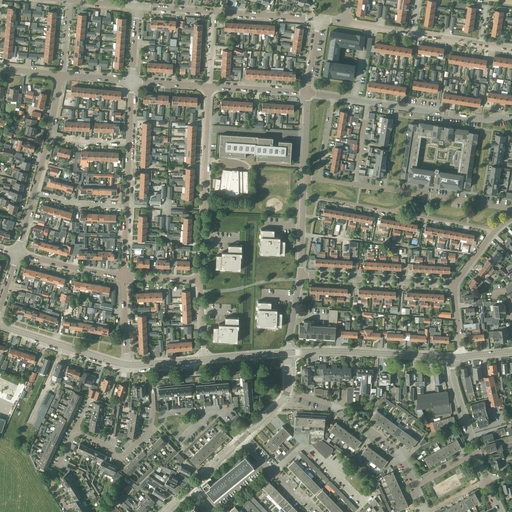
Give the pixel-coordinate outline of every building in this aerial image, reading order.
[(399,8),(407,10),(408,4),(400,2),(397,2),(397,3),(397,4),(400,5),(399,8)] [(77,20),(85,21),(85,15),(90,15),(90,12),(82,11),(81,14),(78,14),(77,20)] [(156,27),(157,20),(151,19),(150,23),(147,23),(146,31),(150,31),(150,27),(156,27)] [(180,21),(180,27),(181,27),(183,27),(187,27),(187,31),(191,32),(191,30),(191,29),(194,30),(201,30),(201,28),(203,28),(203,23),(198,23),(198,24),(194,24),(194,27),(191,27),(187,27),(187,25),(184,25),(184,21),(180,21)] [(493,29),(492,35),(497,36),(497,38),(500,38),(500,33),(501,30),(493,29)] [(365,36),(364,36),(364,37),(361,37),(362,35),(357,35),(345,33),(345,35),(342,34),(343,33),(338,32),(337,34),(335,33),(335,32),(331,31),(331,32),(330,32),(330,35),(330,39),(331,39),(331,44),(332,44),(332,46),(330,46),(329,54),(330,55),(330,57),(329,57),(328,60),(327,60),(325,68),(327,68),(326,71),(325,71),(324,74),(325,74),(325,75),(328,76),(328,75),(332,76),(332,75),(336,75),(336,74),(338,74),(338,76),(342,76),(342,75),(344,75),(344,77),(348,77),(348,76),(350,76),(350,78),(354,78),(355,67),(336,64),(339,43),(363,47),(365,36)] [(113,51),(115,51),(115,55),(123,56),(123,50),(113,49),(113,46),(109,46),(108,51),(113,51)] [(233,55),(233,59),(237,59),(238,55),(242,56),(242,55),(244,51),(242,51),(235,48),(234,51),(241,54),(240,55),(236,54),(236,55),(233,55)] [(97,65),(98,59),(94,59),(94,62),(89,62),(89,65),(88,64),(88,67),(93,68),(93,65),(97,65)] [(166,64),(166,72),(172,72),(172,69),(175,69),(176,60),(173,60),(172,64),(166,64)] [(449,102),(452,84),(450,84),(449,91),(451,91),(450,94),(444,93),(443,101),(449,102)] [(7,93),(5,99),(14,101),(15,96),(17,97),(15,108),(19,108),(22,94),(17,93),(18,89),(10,88),(9,94),(7,93)] [(28,91),(26,97),(38,100),(44,101),(46,95),(40,93),(38,96),(37,96),(33,95),(33,92),(28,91)] [(25,97),(25,100),(35,103),(34,106),(37,106),(36,107),(42,108),(44,101),(38,100),(26,97),(25,97)] [(191,97),(190,105),(196,105),(196,109),(200,109),(200,102),(196,102),(197,98),(191,97)] [(246,102),(245,110),(251,110),(251,116),(255,117),(255,105),(252,105),(252,102),(246,102)] [(39,120),(41,113),(32,111),(31,118),(39,120)] [(340,114),(339,117),(358,120),(358,119),(360,119),(360,118),(361,118),(362,114),(354,113),(353,116),(346,115),(347,112),(340,111),(339,111),(339,114),(340,114)] [(338,120),(337,123),(345,124),(345,121),(352,123),(353,122),(355,122),(355,126),(360,127),(360,123),(358,122),(358,120),(339,117),(339,120),(338,120)] [(22,124),(20,131),(24,132),(35,135),(37,128),(31,126),(33,119),(29,119),(26,118),(24,124),(22,124)] [(420,123),(419,126),(417,126),(418,124),(410,123),(409,126),(408,132),(410,132),(410,135),(409,135),(408,140),(410,140),(410,143),(407,142),(407,147),(409,147),(408,150),(406,150),(408,151),(408,153),(406,153),(405,158),(407,158),(407,161),(405,160),(404,165),(405,165),(405,168),(402,168),(401,174),(402,174),(401,177),(409,178),(410,177),(412,177),(411,180),(416,181),(416,179),(419,179),(418,181),(423,182),(423,180),(426,180),(426,183),(434,184),(434,183),(434,182),(435,182),(437,182),(437,183),(436,185),(444,186),(445,183),(448,183),(447,186),(452,186),(452,184),(455,185),(455,187),(459,188),(460,184),(460,185),(462,185),(461,186),(469,187),(470,184),(471,184),(471,180),(471,179),(469,178),(469,175),(471,175),(471,171),(469,170),(469,168),(472,168),(472,163),(470,163),(471,160),(473,161),(473,160),(471,160),(471,157),(473,157),(474,153),(472,152),(472,150),(475,150),(475,145),(474,145),(474,142),(477,143),(477,140),(478,137),(477,137),(478,134),(470,132),(469,134),(468,134),(468,130),(463,130),(463,132),(460,131),(461,129),(456,128),(456,131),(453,130),(453,127),(445,126),(445,128),(445,129),(444,129),(442,128),(443,127),(443,126),(435,125),(434,127),(432,127),(432,125),(427,124),(427,126),(424,126),(425,124),(420,123)] [(272,138),(220,134),(219,156),(245,158),(245,151),(249,151),(249,153),(252,153),(252,152),(256,152),(256,160),(290,162),(291,141),(278,141),(278,146),(277,146),(277,144),(274,144),(273,145),(272,145),(272,138)] [(15,140),(13,148),(16,148),(15,149),(20,150),(21,148),(22,149),(32,151),(33,149),(34,148),(34,147),(34,146),(34,145),(24,142),(24,143),(22,142),(22,141),(18,140),(15,140)] [(334,146),(333,153),(340,154),(342,154),(347,155),(347,153),(356,154),(356,150),(350,149),(350,150),(347,150),(346,151),(343,150),(343,151),(340,150),(341,148),(342,148),(342,143),(336,142),(335,147),(334,146)] [(63,156),(65,148),(59,147),(58,148),(55,147),(53,154),(56,155),(57,154),(63,156)] [(2,153),(12,156),(13,152),(12,150),(4,148),(2,153)] [(65,148),(63,156),(69,158),(71,150),(65,148)] [(74,162),(73,170),(78,171),(79,167),(76,167),(77,162),(80,163),(80,161),(85,162),(86,162),(86,159),(87,151),(80,151),(80,152),(75,152),(74,162)] [(28,169),(29,162),(22,161),(20,160),(21,158),(15,156),(15,157),(14,159),(19,161),(19,163),(22,164),(21,168),(28,169)] [(345,167),(340,166),(331,165),(330,171),(336,172),(337,169),(340,169),(340,170),(344,170),(344,173),(349,174),(349,170),(344,169),(345,167)] [(17,178),(25,180),(27,173),(18,171),(19,169),(14,167),(12,171),(15,172),(15,174),(16,175),(15,177),(17,178)] [(57,173),(58,170),(53,168),(52,172),(56,173),(55,176),(56,176),(56,177),(54,176),(53,180),(50,179),(49,182),(48,182),(46,186),(52,188),(52,186),(54,187),(57,177),(58,178),(59,174),(57,173)] [(140,172),(140,179),(148,179),(151,179),(151,177),(151,173),(151,170),(145,170),(145,173),(140,172)] [(222,170),(221,179),(215,179),(214,190),(224,191),(224,194),(228,195),(233,196),(239,196),(239,195),(242,195),(242,193),(247,193),(247,171),(241,172),(241,171),(238,171),(238,170),(231,170),(231,171),(228,170),(228,171),(222,170)] [(63,178),(61,182),(60,188),(65,190),(66,190),(67,183),(68,181),(67,180),(66,180),(66,179),(63,178)] [(12,179),(10,184),(15,185),(14,188),(22,190),(23,184),(16,182),(16,180),(12,179)] [(79,190),(79,194),(84,194),(84,193),(87,193),(87,183),(88,183),(88,179),(86,179),(86,183),(84,183),(84,186),(81,186),(80,189),(80,190),(79,190)] [(71,193),(73,183),(71,182),(71,180),(70,180),(69,181),(68,181),(67,183),(66,190),(65,190),(65,191),(71,193)] [(105,187),(104,194),(110,194),(111,187),(111,184),(112,184),(112,181),(110,181),(110,184),(108,184),(108,185),(105,185),(105,187)] [(111,187),(110,194),(116,194),(117,192),(121,192),(121,184),(117,184),(116,188),(111,187)] [(3,187),(0,186),(0,190),(2,191),(8,193),(8,192),(8,194),(12,196),(11,199),(19,201),(21,194),(13,192),(9,190),(9,189),(3,187)] [(139,197),(139,201),(143,202),(147,202),(147,198),(147,191),(139,191),(139,197)] [(9,206),(8,212),(16,214),(18,206),(10,204),(8,203),(9,200),(0,197),(0,204),(2,205),(2,204),(8,206),(9,206)] [(40,219),(39,221),(43,222),(44,218),(45,215),(46,216),(49,206),(43,205),(40,214),(43,215),(42,219),(41,218),(40,219)] [(45,215),(44,218),(47,219),(47,216),(49,216),(50,213),(51,214),(53,214),(55,208),(49,206),(46,216),(45,215)] [(64,217),(66,211),(60,209),(56,226),(59,227),(60,220),(61,216),(64,217)] [(340,224),(338,232),(342,232),(343,225),(343,222),(344,222),(344,218),(347,218),(348,211),(345,210),(345,212),(342,211),(341,217),(340,220),(340,224)] [(72,217),(71,216),(72,212),(66,211),(64,217),(64,219),(70,221),(72,221),(72,217)] [(108,224),(108,227),(110,228),(111,227),(111,224),(117,224),(117,220),(115,220),(116,214),(109,214),(109,224),(108,224)] [(191,218),(188,218),(188,214),(182,214),(182,221),(183,221),(183,224),(191,224),(191,218)] [(373,216),(366,215),(364,229),(367,229),(368,225),(368,222),(372,223),(373,216)] [(8,232),(10,225),(13,226),(14,222),(7,220),(7,222),(6,227),(5,231),(8,232)] [(405,222),(399,221),(398,228),(397,235),(400,235),(401,228),(404,229),(405,222)] [(38,247),(40,238),(41,238),(42,235),(40,234),(41,231),(42,231),(43,228),(37,226),(37,227),(34,226),(33,230),(39,232),(37,240),(33,239),(32,246),(38,247)] [(271,252),(271,254),(284,254),(284,241),(279,241),(279,237),(278,237),(278,238),(273,238),(273,230),(261,229),(260,229),(260,231),(260,234),(261,234),(261,237),(260,237),(260,243),(261,243),(261,245),(260,245),(260,252),(259,252),(259,254),(261,254),(261,253),(268,254),(268,252),(271,252)] [(5,231),(2,238),(9,240),(11,233),(8,232),(5,231)] [(53,241),(54,238),(51,237),(50,241),(49,240),(48,243),(45,242),(43,249),(49,250),(51,244),(52,241),(53,241)] [(108,248),(108,259),(114,259),(114,251),(111,251),(111,248),(114,249),(115,238),(109,238),(108,241),(110,241),(110,245),(108,245),(108,244),(107,244),(106,248),(108,248)] [(74,247),(73,254),(78,254),(78,257),(84,258),(84,247),(86,247),(87,243),(85,243),(85,244),(83,244),(82,244),(82,247),(74,247)] [(73,254),(74,247),(74,245),(70,244),(70,245),(64,244),(63,244),(62,247),(61,253),(66,255),(67,252),(73,254)] [(98,248),(98,244),(96,244),(95,244),(95,248),(94,248),(93,251),(90,250),(90,258),(96,258),(96,248),(98,248)] [(221,252),(221,255),(216,255),(216,268),(229,269),(229,268),(232,268),(232,269),(238,269),(238,270),(240,270),(240,268),(240,261),(238,261),(239,259),(240,259),(240,254),(241,254),(241,253),(239,253),(239,250),(241,250),(241,247),(241,245),(240,245),(228,245),(227,253),(222,253),(222,252),(221,252)] [(496,252),(493,256),(494,257),(493,257),(498,260),(502,255),(508,259),(510,256),(503,249),(502,248),(499,251),(498,251),(497,253),(496,252)] [(165,254),(161,253),(161,257),(163,258),(163,260),(163,268),(169,268),(169,260),(165,260),(165,254)] [(143,266),(143,259),(143,255),(140,255),(140,259),(137,258),(133,257),(133,261),(137,261),(136,266),(143,266)] [(395,263),(394,269),(401,270),(401,265),(405,265),(405,259),(401,258),(401,263),(398,263),(395,263)] [(496,270),(491,267),(494,263),(488,260),(484,266),(493,273),(494,272),(498,275),(500,273),(496,270)] [(491,276),(493,273),(484,266),(479,272),(484,276),(488,271),(489,273),(488,274),(491,276)] [(508,271),(502,267),(499,271),(505,275),(506,274),(508,271)] [(34,280),(36,271),(30,269),(28,278),(26,278),(26,280),(26,281),(26,282),(28,282),(29,279),(30,279),(31,277),(34,278),(34,280)] [(40,282),(42,272),(36,271),(34,280),(38,281),(40,282)] [(38,281),(37,285),(40,285),(41,282),(42,282),(43,281),(46,282),(48,274),(42,272),(40,282),(38,281)] [(45,283),(50,285),(50,284),(51,284),(52,282),(53,275),(48,274),(46,282),(45,283)] [(54,282),(57,283),(58,283),(59,277),(53,275),(52,282),(51,284),(50,284),(50,285),(49,288),(51,288),(52,285),(54,285),(54,282)] [(57,286),(60,287),(59,289),(64,290),(65,286),(63,286),(65,278),(59,277),(58,283),(57,283),(57,286)] [(479,287),(483,282),(478,277),(476,279),(474,278),(469,285),(474,289),(477,286),(479,287)] [(92,294),(96,295),(98,284),(92,283),(91,290),(91,293),(89,292),(89,296),(91,297),(92,294)] [(110,286),(104,285),(101,302),(100,308),(112,310),(112,307),(107,306),(108,303),(102,302),(103,296),(108,297),(110,286)] [(364,303),(364,299),(364,296),(364,289),(358,289),(358,296),(361,296),(361,299),(358,299),(358,296),(354,296),(353,302),(358,302),(358,303),(361,303),(364,303)] [(134,298),(137,298),(137,301),(143,300),(143,293),(137,293),(134,294),(134,298)] [(473,294),(465,294),(466,302),(474,301),(474,304),(483,303),(483,299),(477,300),(477,299),(474,299),(473,294)] [(14,304),(11,311),(18,313),(20,306),(21,303),(22,303),(23,300),(21,299),(19,302),(18,302),(17,305),(14,304)] [(268,324),(268,326),(281,326),(281,319),(282,313),(276,313),(277,309),(276,309),(276,310),(270,310),(271,302),(261,301),(259,301),(257,301),(257,303),(257,306),(259,306),(258,309),(257,309),(258,309),(257,315),(259,315),(259,317),(257,317),(257,324),(257,326),(258,326),(258,325),(265,326),(265,324),(268,324)] [(497,301),(490,302),(491,305),(493,305),(494,310),(492,311),(506,309),(505,307),(504,303),(497,304),(497,301)] [(24,304),(22,303),(21,303),(18,313),(24,315),(26,308),(23,307),(24,304)] [(26,308),(24,315),(30,317),(34,303),(33,303),(33,304),(32,305),(30,304),(30,305),(29,309),(26,308)] [(38,312),(39,309),(34,307),(35,303),(34,303),(30,317),(36,319),(38,312)] [(474,304),(474,307),(466,308),(467,314),(475,313),(475,310),(478,310),(479,311),(484,311),(483,303),(474,304)] [(36,319),(42,321),(45,313),(45,311),(46,311),(47,310),(48,307),(45,307),(44,310),(42,309),(41,312),(38,312),(36,319)] [(506,309),(492,311),(492,317),(492,320),(499,319),(498,316),(506,316),(505,312),(506,312),(506,309)] [(45,313),(42,321),(48,323),(51,315),(51,313),(50,313),(48,312),(47,311),(47,310),(46,311),(45,311),(45,313)] [(299,324),(298,337),(303,338),(303,336),(309,337),(309,338),(313,338),(313,337),(316,337),(316,339),(320,339),(320,337),(323,337),(323,339),(327,339),(327,338),(330,338),(330,339),(334,340),(335,329),(336,329),(337,325),(337,321),(337,310),(329,310),(329,322),(332,322),(332,326),(330,326),(310,325),(310,321),(303,320),(303,324),(299,324)] [(51,315),(48,323),(55,325),(57,318),(58,318),(59,314),(52,311),(51,313),(51,315)] [(71,320),(69,328),(76,329),(77,321),(77,318),(78,319),(79,315),(77,315),(76,318),(74,318),(74,321),(71,320)] [(83,323),(82,330),(88,331),(90,321),(91,321),(92,317),(89,317),(89,320),(84,319),(83,323)] [(213,340),(226,341),(226,340),(229,340),(229,341),(235,341),(235,342),(237,342),(237,340),(237,333),(236,333),(236,331),(237,331),(237,326),(238,326),(238,325),(237,325),(237,322),(238,322),(238,319),(239,319),(239,317),(237,317),(225,317),(225,321),(225,325),(219,325),(219,324),(218,324),(218,327),(213,327),(213,340)] [(96,325),(95,332),(101,333),(103,323),(101,323),(96,322),(96,325)] [(341,336),(349,337),(349,331),(350,322),(346,322),(345,331),(343,331),(344,329),(341,329),(339,329),(339,332),(341,332),(341,336)] [(107,335),(109,324),(104,323),(103,323),(101,333),(107,335)] [(470,341),(477,340),(476,328),(476,326),(473,326),(473,329),(472,329),(473,334),(469,335),(470,341)] [(429,327),(429,332),(430,332),(430,338),(432,338),(432,341),(440,341),(440,336),(440,332),(435,332),(435,328),(429,327)] [(425,331),(418,330),(417,340),(425,341),(426,337),(429,337),(429,329),(425,328),(425,331)] [(476,328),(477,340),(485,339),(484,333),(480,334),(480,328),(476,328)] [(364,337),(372,338),(372,332),(372,329),(364,329),(364,330),(361,330),(360,333),(364,334),(364,337)] [(499,330),(489,331),(490,337),(493,337),(493,336),(494,336),(495,342),(496,342),(496,343),(499,342),(499,341),(500,341),(500,342),(501,341),(499,330)] [(386,338),(394,339),(395,333),(395,331),(387,331),(383,331),(383,335),(387,335),(386,338)] [(440,336),(440,341),(448,342),(448,336),(449,336),(449,333),(446,333),(446,336),(440,336)] [(147,346),(139,347),(139,353),(142,353),(143,355),(145,355),(146,357),(150,357),(150,352),(147,352),(147,346)] [(12,356),(14,357),(17,350),(10,348),(8,355),(9,355),(8,358),(11,359),(12,356)] [(21,359),(23,352),(17,350),(14,357),(13,360),(16,361),(17,358),(21,359)] [(27,361),(29,354),(23,352),(21,359),(20,362),(19,361),(18,364),(21,365),(22,361),(26,363),(27,361)] [(26,363),(26,364),(29,364),(30,361),(33,362),(35,356),(29,354),(27,361),(26,363)] [(40,372),(41,372),(46,374),(51,361),(44,359),(43,363),(42,363),(42,366),(40,372)] [(61,377),(65,366),(57,363),(55,369),(55,370),(55,371),(54,371),(55,371),(54,372),(54,373),(53,373),(54,373),(53,374),(58,376),(56,382),(60,383),(62,377),(61,377)] [(507,363),(502,364),(503,371),(508,371),(508,373),(509,375),(511,375),(511,373),(510,369),(508,370),(507,363)] [(302,376),(311,376),(311,371),(314,371),(314,364),(309,364),(308,368),(302,368),(302,376)] [(326,364),(319,364),(320,371),(323,371),(323,376),(323,378),(323,381),(327,381),(327,380),(329,380),(329,368),(326,368),(326,364)] [(345,364),(345,380),(349,380),(351,380),(351,373),(353,373),(353,367),(350,366),(350,368),(348,368),(348,364),(345,364)] [(496,364),(490,365),(490,369),(488,369),(489,376),(494,375),(494,376),(493,373),(497,372),(496,364)] [(481,366),(473,367),(474,375),(473,375),(474,383),(479,383),(478,381),(482,381),(482,382),(482,383),(485,382),(484,377),(482,378),(481,366)] [(66,383),(65,385),(68,387),(70,382),(70,380),(74,369),(72,368),(71,367),(70,367),(69,367),(66,375),(68,375),(68,377),(66,383)] [(474,392),(470,375),(468,376),(468,368),(461,369),(462,377),(465,376),(467,393),(474,392)] [(74,369),(70,380),(73,381),(74,378),(74,379),(75,378),(78,379),(80,371),(74,369)] [(357,376),(357,378),(361,378),(361,376),(365,376),(365,375),(364,375),(365,369),(357,369),(357,376)] [(360,389),(360,394),(375,395),(376,388),(371,388),(371,382),(373,382),(373,376),(372,376),(373,370),(365,369),(364,375),(365,375),(365,376),(361,376),(361,378),(360,387),(360,389)] [(37,373),(31,371),(28,380),(33,382),(37,373)] [(435,372),(434,372),(436,382),(434,382),(435,385),(435,388),(436,392),(441,391),(441,388),(439,388),(439,384),(444,383),(443,378),(441,378),(440,371),(438,372),(437,371),(436,371),(435,372)] [(87,383),(92,385),(95,376),(83,372),(81,377),(78,386),(81,387),(83,381),(87,383)] [(417,387),(417,388),(417,393),(423,393),(423,388),(422,388),(422,387),(422,386),(423,386),(423,384),(427,383),(427,377),(425,377),(425,373),(424,373),(424,372),(420,372),(420,373),(418,373),(419,381),(417,381),(417,383),(417,387)] [(489,376),(484,377),(485,382),(487,390),(489,398),(491,406),(502,403),(502,397),(499,398),(494,376),(494,375),(489,376)] [(302,376),(302,383),(306,383),(306,387),(314,387),(314,380),(323,381),(323,378),(323,376),(311,376),(302,376)] [(243,388),(252,388),(251,380),(247,381),(247,377),(242,377),(242,381),(243,388)] [(96,391),(93,398),(100,400),(102,393),(103,393),(104,390),(108,391),(111,381),(110,381),(110,380),(107,379),(107,380),(104,379),(101,389),(100,392),(96,391)] [(23,388),(30,392),(32,387),(30,387),(32,384),(28,382),(26,385),(25,384),(23,388)] [(120,384),(116,394),(120,395),(118,400),(117,401),(117,402),(118,402),(117,404),(121,405),(121,403),(125,392),(124,392),(126,386),(124,386),(120,384)] [(184,386),(185,395),(191,394),(191,393),(193,393),(193,389),(191,389),(190,385),(188,385),(188,384),(184,384),(184,386)] [(200,398),(201,406),(204,406),(204,399),(203,393),(202,384),(196,385),(196,394),(199,394),(200,398)] [(132,396),(131,400),(140,399),(139,395),(138,386),(135,386),(132,386),(133,396),(132,396)] [(166,398),(165,387),(162,388),(162,386),(158,386),(158,388),(157,388),(157,399),(166,398)] [(243,396),(252,395),(252,388),(243,388),(243,391),(241,391),(241,393),(243,393),(243,396)] [(72,397),(80,401),(82,396),(74,392),(72,390),(71,393),(69,393),(70,394),(69,396),(72,397)] [(448,403),(447,392),(440,392),(435,393),(417,395),(416,409),(432,408),(433,415),(452,413),(451,405),(448,405),(448,403)] [(244,403),(253,403),(252,395),(243,396),(244,403)] [(78,406),(80,401),(72,397),(70,400),(69,399),(69,400),(68,399),(67,401),(69,402),(78,406)] [(92,408),(101,409),(105,410),(105,408),(102,407),(102,404),(103,402),(96,399),(95,403),(93,403),(92,408)] [(484,401),(472,405),(472,406),(473,409),(474,412),(475,416),(475,417),(477,416),(478,419),(478,421),(479,425),(480,427),(489,424),(487,417),(487,416),(487,417),(484,408),(486,407),(484,401)] [(69,402),(67,407),(76,411),(78,406),(69,402)] [(155,402),(156,410),(166,409),(166,408),(161,408),(161,402),(155,402)] [(253,403),(244,403),(245,411),(254,410),(253,403)] [(65,406),(63,411),(65,412),(73,416),(76,411),(67,407),(65,406)] [(375,422),(381,414),(376,410),(370,418),(375,422)] [(420,412),(417,413),(423,425),(425,424),(427,423),(426,421),(422,411),(420,412)] [(71,420),(73,416),(65,412),(63,416),(61,415),(61,416),(71,420)] [(380,426),(386,418),(381,414),(375,422),(380,426)] [(293,420),(290,420),(292,426),(294,426),(294,428),(294,438),(298,441),(299,443),(300,443),(308,444),(310,416),(295,415),(295,420),(293,420)] [(71,421),(71,420),(61,416),(58,420),(66,424),(68,420),(71,421)] [(310,416),(308,444),(312,444),(316,444),(322,440),(324,439),(324,438),(324,437),(324,428),(327,428),(329,422),(325,422),(325,417),(310,416)] [(453,416),(451,417),(432,422),(432,423),(432,422),(435,431),(453,425),(454,425),(454,424),(455,424),(455,423),(455,422),(454,419),(453,416)] [(385,430),(391,422),(386,418),(380,426),(385,430)] [(52,424),(56,425),(64,429),(66,424),(58,420),(55,419),(52,424)] [(331,431),(330,432),(331,433),(332,432),(335,434),(341,426),(335,422),(330,430),(331,431)] [(391,433),(397,425),(391,422),(385,430),(391,433)] [(62,434),(64,429),(56,425),(54,430),(62,434)] [(396,437),(402,429),(397,425),(391,433),(396,437)] [(290,434),(283,426),(278,431),(285,438),(287,440),(292,436),(290,434)] [(335,434),(334,436),(336,437),(337,436),(340,438),(346,430),(341,426),(335,434)] [(497,435),(505,432),(504,428),(504,427),(495,430),(492,433),(483,436),(485,442),(491,440),(491,441),(495,440),(494,437),(497,436),(497,435)] [(217,433),(224,440),(229,435),(222,428),(217,433)] [(402,429),(396,437),(401,441),(407,433),(408,431),(406,429),(404,431),(402,429)] [(50,432),(49,434),(61,440),(60,440),(61,438),(62,438),(63,435),(62,434),(54,430),(52,433),(50,432)] [(345,441),(351,434),(346,430),(340,438),(345,441)] [(281,442),(285,438),(278,431),(274,435),(281,442)] [(219,444),(224,440),(217,433),(212,437),(219,444)] [(406,445),(412,437),(407,433),(401,441),(406,445)] [(46,436),(45,438),(47,439),(57,444),(59,445),(60,441),(60,440),(61,440),(49,434),(48,437),(46,436)] [(350,445),(356,437),(351,434),(345,441),(350,445)] [(451,442),(456,451),(461,448),(459,443),(462,441),(458,434),(453,437),(455,440),(451,442)] [(274,435),(269,440),(276,447),(278,449),(280,447),(278,445),(281,442),(274,435)] [(160,437),(156,441),(163,447),(165,445),(168,447),(169,446),(172,448),(176,453),(178,451),(174,446),(169,441),(167,443),(160,437)] [(215,448),(219,444),(212,437),(208,441),(215,448)] [(348,448),(353,452),(361,441),(356,437),(350,445),(348,448)] [(417,441),(418,439),(415,437),(414,439),(412,437),(406,445),(411,448),(417,440),(417,441)] [(43,444),(44,444),(47,445),(55,449),(57,444),(47,439),(45,443),(44,442),(43,444)] [(269,440),(265,444),(272,451),(276,447),(269,440)] [(332,448),(327,444),(322,440),(316,444),(312,444),(326,458),(333,451),(332,448)] [(159,451),(163,447),(156,441),(153,444),(152,444),(159,451)] [(210,453),(215,448),(208,441),(203,446),(210,453)] [(450,454),(456,451),(451,442),(446,445),(450,454)] [(152,443),(148,447),(149,448),(155,455),(159,451),(152,444),(153,444),(152,443)] [(488,452),(497,450),(498,452),(500,452),(500,451),(504,451),(502,444),(496,446),(495,443),(486,445),(488,452)] [(53,454),(55,449),(47,445),(44,444),(43,446),(46,448),(45,450),(53,454)] [(81,454),(85,446),(80,444),(76,452),(81,454)] [(366,457),(372,449),(367,445),(361,453),(366,457)] [(445,457),(450,454),(446,445),(440,448),(445,457)] [(81,454),(86,456),(90,448),(85,446),(81,454)] [(143,449),(143,450),(151,459),(153,461),(155,459),(153,457),(155,455),(149,448),(148,447),(147,446),(144,448),(145,449),(143,450),(143,449)] [(206,457),(210,453),(203,446),(199,450),(206,457)] [(91,459),(95,450),(90,448),(86,456),(91,459)] [(439,460),(445,457),(440,448),(435,451),(439,460)] [(370,463),(377,453),(372,449),(366,457),(371,461),(370,462),(370,463)] [(50,459),(53,454),(45,450),(43,454),(40,452),(39,453),(50,459)] [(96,461),(100,453),(95,450),(91,459),(96,461)] [(139,453),(145,460),(149,457),(151,459),(143,450),(139,453)] [(201,461),(206,457),(199,450),(194,454),(193,453),(201,461)] [(505,450),(504,451),(500,451),(500,452),(498,452),(499,456),(493,457),(494,461),(491,462),(492,466),(495,465),(496,468),(503,467),(500,459),(502,458),(502,459),(507,458),(505,450)] [(434,463),(439,460),(435,451),(429,454),(434,463)] [(277,457),(281,461),(285,456),(284,455),(282,452),(277,457)] [(48,464),(50,459),(39,453),(38,456),(41,457),(40,460),(48,464)] [(101,463),(105,455),(100,453),(96,461),(101,463)] [(146,464),(147,462),(145,460),(139,453),(135,457),(141,464),(144,462),(146,464)] [(181,463),(185,459),(178,453),(175,456),(181,463)] [(196,466),(201,461),(193,453),(191,455),(192,456),(189,459),(196,466)] [(376,465),(382,457),(377,453),(370,463),(373,465),(374,463),(376,465)] [(428,466),(434,463),(429,454),(423,457),(428,466)] [(100,472),(102,473),(107,462),(102,460),(105,455),(101,463),(98,469),(101,470),(100,472)] [(207,481),(202,485),(213,499),(212,497),(216,495),(217,496),(216,494),(219,492),(220,493),(220,491),(223,489),(224,490),(223,489),(227,486),(227,487),(228,487),(227,486),(230,483),(231,484),(230,483),(234,480),(235,481),(234,480),(237,477),(238,478),(238,477),(241,474),(242,475),(241,474),(245,471),(245,472),(246,472),(245,471),(248,468),(249,469),(248,468),(252,465),(253,466),(244,455),(244,456),(245,457),(212,484),(211,483),(212,483),(211,482),(211,481),(210,479),(209,478),(209,479),(207,481)] [(360,466),(361,464),(356,460),(358,458),(355,456),(352,461),(360,466)] [(135,457),(131,461),(138,468),(139,469),(141,468),(139,466),(141,464),(135,457)] [(382,457),(376,465),(382,468),(387,461),(382,457)] [(292,471),(300,463),(295,459),(288,466),(292,471)] [(46,469),(48,464),(40,460),(37,468),(40,469),(44,471),(45,469),(46,469)] [(131,461),(127,465),(134,471),(136,469),(138,471),(139,469),(138,468),(131,461)] [(107,475),(112,465),(107,462),(102,473),(101,475),(104,476),(104,474),(107,475)] [(297,476),(303,469),(304,468),(300,463),(292,471),(297,476)] [(179,471),(188,475),(190,471),(182,466),(179,465),(176,464),(175,466),(178,467),(177,470),(179,471)] [(117,467),(112,465),(107,475),(112,477),(117,480),(123,476),(117,473),(115,472),(117,467)] [(129,475),(134,471),(127,465),(123,469),(129,475)] [(301,480),(307,474),(303,469),(297,476),(301,480)] [(386,481),(395,477),(392,471),(383,475),(386,481)] [(71,474),(69,475),(67,473),(63,476),(62,475),(59,477),(62,482),(70,478),(72,476),(71,474)] [(377,485),(379,484),(377,481),(383,476),(380,473),(376,477),(374,479),(377,485)] [(306,485),(312,478),(307,474),(301,480),(306,485)] [(165,478),(175,484),(178,479),(179,478),(175,476),(175,477),(170,475),(169,477),(166,476),(165,478)] [(389,487),(398,483),(395,477),(386,481),(389,487)] [(65,487),(73,482),(70,478),(62,482),(65,487)] [(156,484),(159,486),(161,487),(163,485),(157,482),(153,479),(152,481),(151,481),(152,479),(150,478),(149,479),(156,484)] [(172,489),(175,484),(165,478),(163,481),(166,482),(164,485),(169,487),(169,488),(172,490),(172,489)] [(310,489),(316,483),(312,478),(306,485),(310,489)] [(156,484),(149,479),(147,482),(155,487),(151,493),(162,500),(166,495),(160,490),(158,489),(159,486),(156,484)] [(265,490),(271,483),(266,479),(260,485),(265,490)] [(73,482),(65,487),(68,492),(76,487),(78,485),(75,481),(73,482)] [(129,484),(132,486),(138,491),(141,488),(131,481),(129,484)] [(269,494),(275,488),(271,483),(265,490),(269,494)] [(316,483),(310,489),(314,494),(321,488),(316,483)] [(391,492),(400,488),(398,483),(389,487),(391,492)] [(503,485),(505,492),(508,492),(509,495),(511,494),(511,486),(510,487),(509,483),(506,484),(505,483),(504,484),(503,485)] [(70,496),(78,491),(76,487),(68,492),(70,496)] [(273,499),(280,492),(275,488),(269,494),(273,499)] [(394,498),(403,494),(400,488),(391,492),(394,498)] [(321,500),(327,494),(323,489),(316,496),(321,500)] [(78,491),(70,496),(73,501),(81,496),(84,494),(81,490),(78,491)] [(278,503),(284,497),(280,492),(273,499),(278,503)] [(124,495),(123,493),(120,497),(121,498),(129,506),(131,504),(128,500),(129,499),(124,494),(124,495)] [(470,496),(474,505),(480,501),(475,493),(470,496)] [(144,497),(152,506),(154,505),(152,503),(154,501),(148,495),(147,494),(144,497)] [(325,505),(331,498),(327,494),(321,500),(325,505)] [(396,504),(405,500),(403,494),(394,498),(396,504)] [(121,504),(124,502),(116,495),(114,498),(121,504)] [(71,502),(74,507),(82,502),(84,501),(81,496),(73,501),(71,502)] [(469,508),(474,505),(470,496),(464,499),(469,508)] [(151,507),(152,506),(144,497),(140,501),(148,508),(150,506),(151,507)] [(282,508),(288,501),(284,497),(278,503),(282,508)] [(329,509),(336,503),(331,498),(325,505),(329,509)] [(464,511),(469,508),(464,499),(459,502),(464,511)] [(396,504),(392,506),(395,511),(399,510),(408,506),(405,500),(396,504)] [(82,502),(74,507),(77,511),(87,505),(84,501),(82,502)] [(145,510),(148,508),(140,501),(137,504),(144,511),(146,511),(147,511),(145,510)] [(282,508),(286,511),(293,506),(290,503),(288,501),(282,508)] [(144,511),(137,504),(135,502),(133,505),(134,507),(133,508),(134,509),(137,511),(144,511)] [(456,511),(461,511),(464,511),(459,502),(453,506),(456,511)] [(332,511),(335,511),(340,507),(336,503),(329,509),(332,511)]
